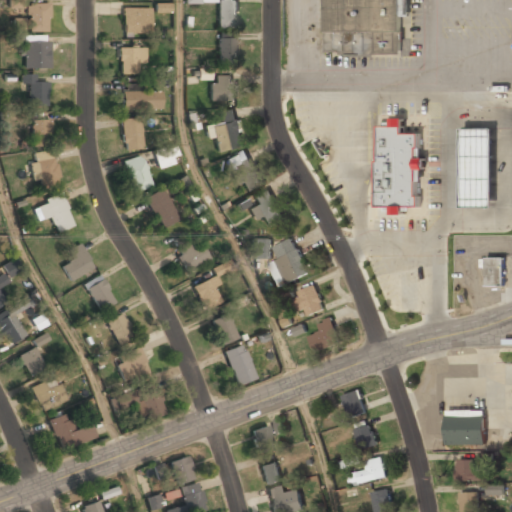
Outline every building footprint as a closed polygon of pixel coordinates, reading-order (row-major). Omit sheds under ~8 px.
[(23,0),(8,0),(8,8),(23,8),(23,0)] [(237,0),(217,0),(217,27),(237,27),(237,0)] [(325,0),(325,53),(406,53),(405,0),(325,0)] [(47,3),(26,3),(26,30),(47,30),(47,3)] [(170,3),(154,3),(154,14),(171,13),(170,3)] [(121,34),(149,34),(149,7),(121,7),(121,34)] [(27,29),(28,18),(12,18),(12,28),(27,29)] [(49,66),(49,35),(23,35),(23,66),(49,66)] [(217,63),(236,63),(236,35),(217,35),(217,63)] [(142,47),(118,47),(118,73),(142,73),(142,47)] [(28,83),(28,105),(47,105),(47,81),(35,81),(35,73),(20,73),(20,83),(28,83)] [(209,100),(235,100),(235,74),(209,74),(209,100)] [(160,109),(160,91),(121,91),(121,109),(160,109)] [(243,146),(236,109),(219,111),(221,122),(204,125),(207,138),(214,136),(216,151),(243,146)] [(50,118),(31,118),(31,143),(50,143),(50,118)] [(379,207),(394,207),(394,214),(406,214),(406,205),(420,205),(420,169),(427,169),(427,158),(418,157),(418,146),(422,146),(422,133),(406,133),(406,118),(393,118),(393,124),(380,124),(379,207)] [(121,149),(140,149),(140,119),(121,119),(121,149)] [(464,206),(495,205),(494,128),(464,128),(464,206)] [(178,162),(173,146),(153,152),(158,168),(178,162)] [(39,182),(50,185),(58,157),(35,150),(28,177),(40,180),(39,182)] [(225,162),(244,192),(262,180),(243,150),(225,162)] [(151,186),(141,155),(122,161),(132,192),(151,186)] [(178,219),(160,188),(143,198),(160,228),(178,219)] [(268,228),(285,219),(268,188),(252,197),(268,228)] [(36,202),(42,219),(50,217),(55,230),(71,226),(61,195),(36,202)] [(503,206),(476,208),(478,233),(505,232),(503,206)] [(272,239),(251,238),(250,258),(271,259),(272,239)] [(287,282),(308,273),(293,238),(272,247),(287,282)] [(173,250),(184,272),(208,260),(198,239),(173,250)] [(385,242),(385,273),(433,273),(433,242),(385,242)] [(92,268),(81,244),(65,251),(70,261),(61,265),(67,279),(92,268)] [(505,257),(486,257),(486,286),(505,286),(505,257)] [(22,270),(14,258),(1,266),(9,278),(22,270)] [(0,276),(0,306),(5,304),(0,294),(0,286),(8,283),(4,274),(0,276)] [(99,310),(114,300),(97,274),(82,284),(99,310)] [(191,287),(203,310),(223,301),(211,277),(191,287)] [(300,317),(325,307),(316,284),(291,294),(300,317)] [(0,333),(7,345),(25,334),(10,310),(0,316),(0,333)] [(104,320),(116,344),(133,335),(120,312),(104,320)] [(211,318),(217,344),(234,340),(229,315),(211,318)] [(317,324),(320,330),(308,336),(316,353),(341,341),(331,318),(317,324)] [(254,377),(241,344),(222,351),(235,385),(254,377)] [(16,355),(26,375),(44,367),(34,346),(16,355)] [(114,358),(122,382),(148,373),(141,349),(114,358)] [(450,377),(475,377),(475,362),(450,362),(450,377)] [(64,402),(57,379),(31,386),(37,409),(64,402)] [(367,412),(359,389),(343,394),(350,417),(367,412)] [(139,399),(149,418),(164,410),(154,392),(139,399)] [(57,449),(106,433),(101,419),(70,429),(65,413),(47,419),(57,449)] [(486,444),(486,413),(446,413),(446,444),(486,444)] [(278,433),(285,431),(281,417),(274,419),(278,433)] [(355,428),(361,449),(378,444),(372,423),(355,428)] [(250,430),(256,453),(274,447),(267,424),(250,430)] [(167,462),(174,484),(193,478),(186,456),(167,462)] [(340,461),(342,468),(362,463),(359,456),(340,461)] [(349,476),(355,488),(388,471),(381,456),(366,463),(368,467),(349,476)] [(456,481),(486,481),(486,468),(475,468),(475,459),(456,459),(456,481)] [(259,465),(264,484),(281,480),(276,461),(259,465)] [(178,487),(182,506),(164,510),(164,511),(199,511),(204,511),(197,483),(178,487)] [(286,492),(285,485),(266,488),(271,511),(293,511),(304,510),(300,489),(286,492)] [(503,485),(487,485),(487,494),(503,494),(503,485)] [(375,511),(393,510),(390,490),(372,492),(375,511)] [(461,511),(478,511),(478,491),(461,491),(461,511)] [(148,510),(160,507),(157,494),(145,497),(148,510)] [(80,511),(100,511),(96,501),(79,508),(80,511)]
